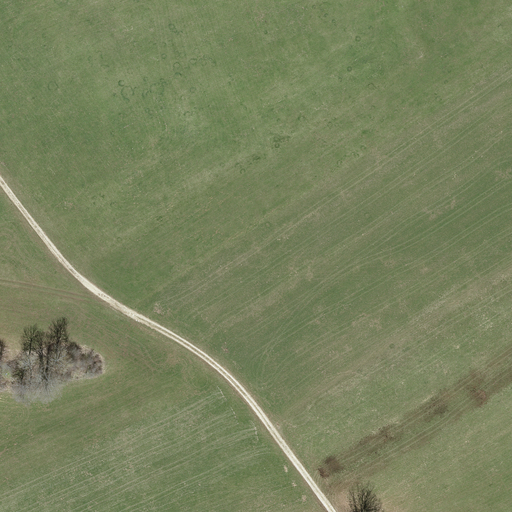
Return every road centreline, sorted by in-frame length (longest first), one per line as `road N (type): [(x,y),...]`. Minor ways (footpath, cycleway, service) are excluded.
road 1 (track): [(0,287),(118,310),(212,362),(330,511)]
road 2 (track): [(0,182),(72,274),(118,310)]
